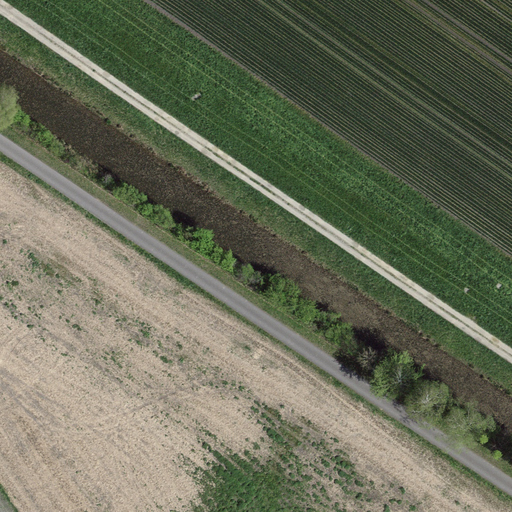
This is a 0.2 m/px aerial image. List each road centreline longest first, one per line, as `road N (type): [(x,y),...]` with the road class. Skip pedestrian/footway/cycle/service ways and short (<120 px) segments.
road 1 (track): [(0,134),(511,492)]
road 2 (track): [(0,5),(511,346)]
